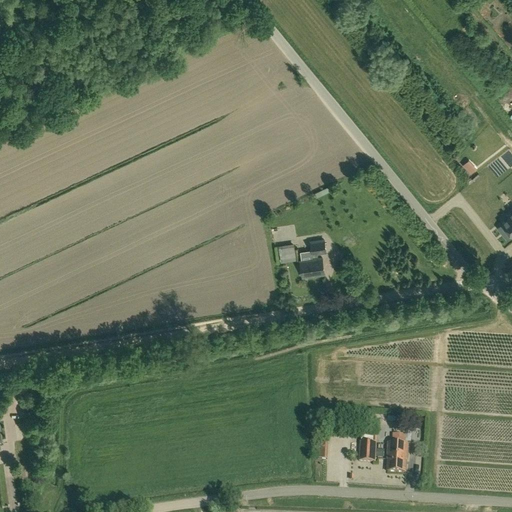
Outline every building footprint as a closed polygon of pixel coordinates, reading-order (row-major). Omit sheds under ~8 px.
[(468,161),(462,166),(470,176),(476,171),(468,161)] [(509,217),(502,223),(511,235),(511,211),(508,215),(509,217)] [(324,273),(322,258),(318,258),(317,253),(326,252),(324,240),(311,242),(312,254),(313,254),(313,259),(300,261),(303,277),(324,273)] [(296,261),(293,243),(280,245),(283,262),(296,261)] [(362,435),(361,442),(360,442),(359,461),(375,462),(377,436),(362,435)] [(327,459),(328,443),(318,443),(317,459),(327,459)] [(388,444),(387,460),(388,460),(388,472),(406,473),(406,461),(407,461),(408,445),(388,444)]
